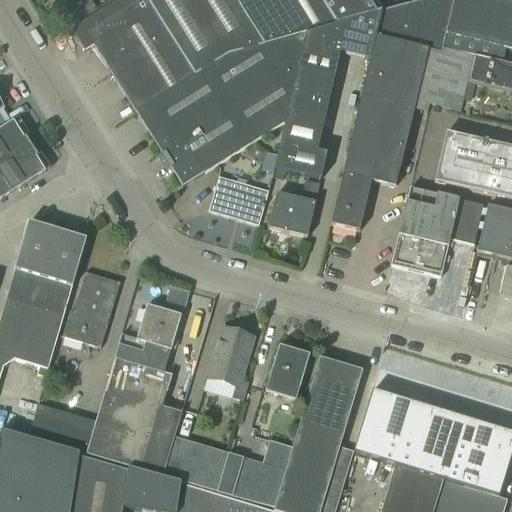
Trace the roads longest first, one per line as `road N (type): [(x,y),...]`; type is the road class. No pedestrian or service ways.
road 1 (unclassified): [(511,365),(201,273),(155,249),(0,6)]
road 2 (unknown): [(509,364),(487,457),(511,477)]
